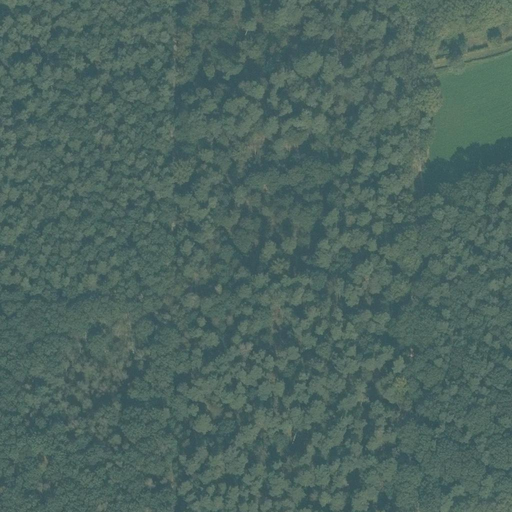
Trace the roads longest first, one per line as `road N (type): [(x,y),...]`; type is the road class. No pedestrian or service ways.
road 1 (track): [(404,142),(177,151),(176,298),(0,313)]
road 2 (track): [(176,298),(173,511)]
road 3 (track): [(418,0),(414,192)]
road 4 (track): [(177,0),(177,151)]
